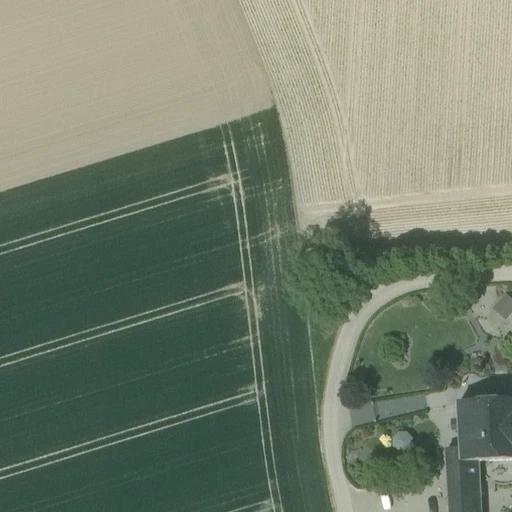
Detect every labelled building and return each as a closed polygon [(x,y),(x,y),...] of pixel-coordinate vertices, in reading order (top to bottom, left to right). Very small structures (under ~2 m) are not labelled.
[(506,320),(511,313),(511,298),(507,293),(493,307),(506,320)] [(511,461),(511,401),(484,404),(487,463),(511,461)] [(484,404),(458,406),(460,451),(460,453),(471,452),(472,464),(474,464),(487,463),(484,404)] [(460,453),(460,451),(446,452),(448,488),(475,486),(474,464),(472,464),(471,452),(460,453)] [(475,486),(448,488),(449,503),(476,502),(475,486)] [(476,511),(476,502),(449,503),(449,511),(476,511)]
